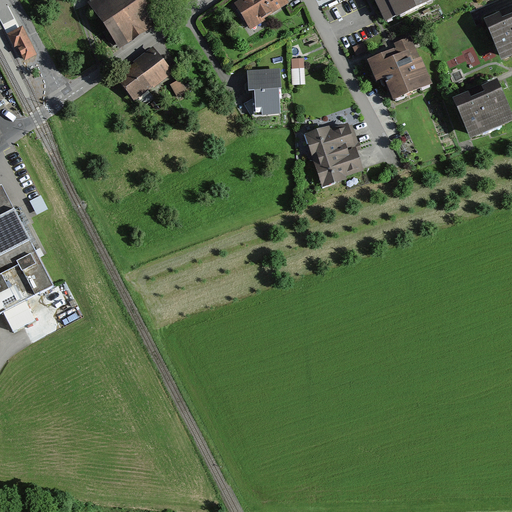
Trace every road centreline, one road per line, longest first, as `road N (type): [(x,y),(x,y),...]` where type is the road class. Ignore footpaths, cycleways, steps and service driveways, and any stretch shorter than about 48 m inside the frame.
road 1 (residential): [(395,161),(307,0)]
road 2 (residential): [(215,0),(65,100)]
